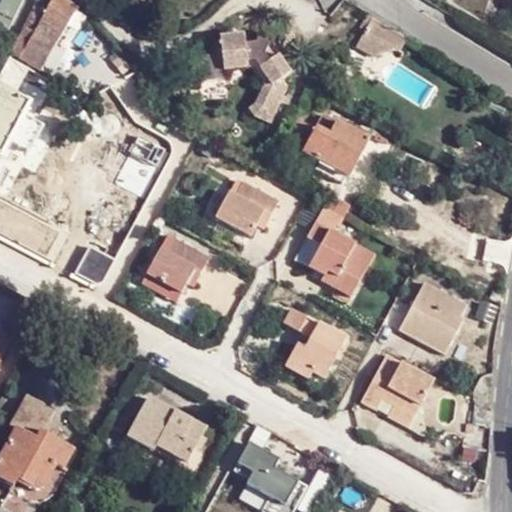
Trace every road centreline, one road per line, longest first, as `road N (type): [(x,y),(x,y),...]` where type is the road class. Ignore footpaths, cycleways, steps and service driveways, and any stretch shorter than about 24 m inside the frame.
road 1 (residential): [(0,259),(454,511)]
road 2 (tertiary): [(505,511),(511,353)]
road 3 (residential): [(386,0),(511,80)]
